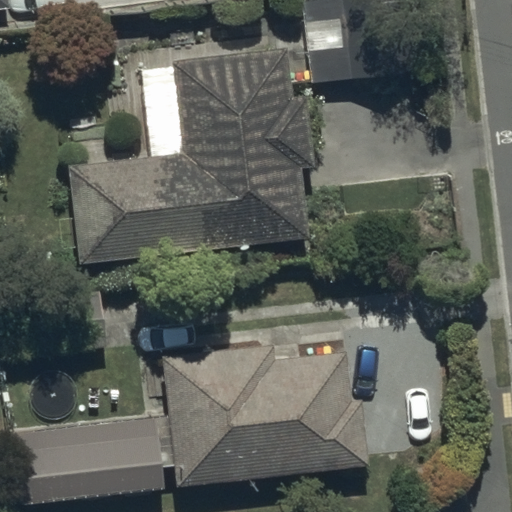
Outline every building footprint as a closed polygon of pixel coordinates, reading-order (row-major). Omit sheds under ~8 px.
[(0,0),(0,14),(11,13),(9,0),(0,0)] [(311,86),(412,77),(405,0),(358,0),(304,5),(311,86)] [(302,173),(316,172),(307,87),(291,88),(287,53),(172,64),(182,158),(69,169),(79,268),(309,245),(302,173)] [(0,305),(5,360),(108,350),(102,291),(0,300),(0,305)] [(176,492),(370,471),(363,405),(353,406),(347,356),(276,364),(274,350),(163,362),(176,492)] [(19,510),(165,494),(157,422),(11,438),(19,510)]
